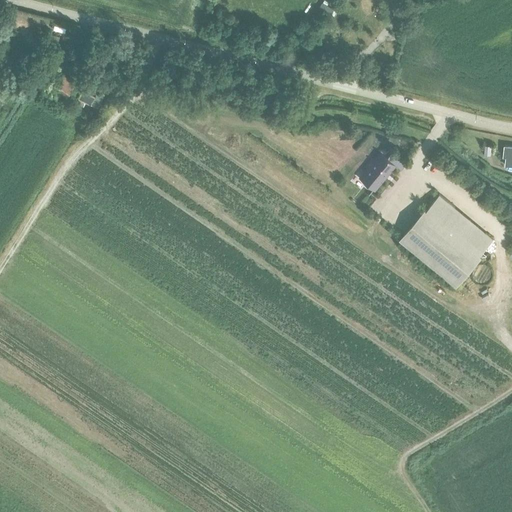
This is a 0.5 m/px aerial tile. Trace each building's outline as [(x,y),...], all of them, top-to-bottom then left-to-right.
[(324,0),(320,8),(331,15),(332,14),(334,15),(337,10),(334,9),(334,10),(327,5),(329,3),(324,0)] [(46,34),(44,47),(57,49),(59,36),(46,34)] [(62,74),(49,91),(63,102),(76,84),(62,74)] [(82,92),(86,85),(79,81),(75,89),(82,92)] [(86,85),(82,92),(76,103),(83,107),(85,102),(97,108),(105,93),(86,84),(86,85)] [(14,86),(9,94),(17,99),(22,90),(14,86)] [(392,152),(387,158),(401,169),(406,163),(392,152)] [(381,153),(359,178),(373,190),(395,164),(381,153)] [(425,208),(399,239),(457,287),(482,256),(481,254),(494,239),(440,194),(427,210),(425,208)]
